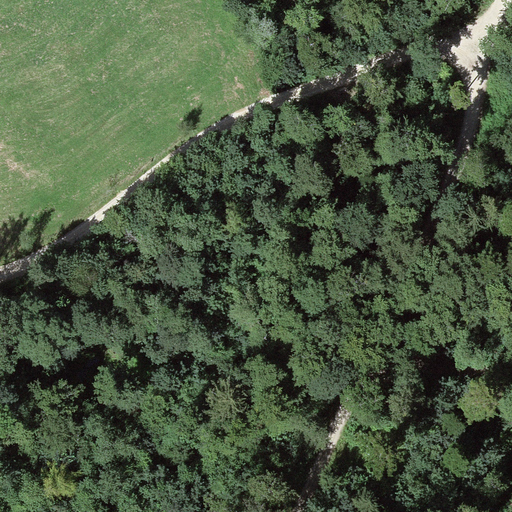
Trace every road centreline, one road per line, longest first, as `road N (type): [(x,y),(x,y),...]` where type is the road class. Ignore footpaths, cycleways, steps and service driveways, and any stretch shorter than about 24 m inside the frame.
road 1 (track): [(500,21),(245,115),(200,138),(55,250),(0,274)]
road 2 (track): [(500,21),(377,357)]
road 3 (track): [(377,357),(298,511)]
road 4 (track): [(511,374),(377,357)]
